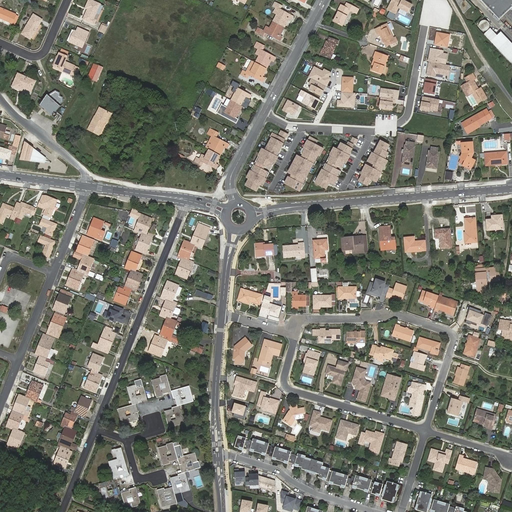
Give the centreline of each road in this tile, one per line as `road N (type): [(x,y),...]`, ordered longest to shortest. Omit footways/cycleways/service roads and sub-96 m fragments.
road 1 (tertiary): [(253,215),(511,188)]
road 2 (residential): [(187,199),(95,429)]
road 3 (residential): [(265,113),(303,127),(391,128),(404,119),(413,93),(424,29)]
road 4 (residential): [(296,334),(284,379),(291,389),(426,430)]
road 5 (residential): [(375,511),(318,494),(276,468),(217,453)]
road 6 (residential): [(426,430),(455,337),(394,313)]
road 7 (residential): [(221,313),(217,453)]
road 8 (residential): [(265,113),(325,0)]
road 9 (residential): [(0,97),(82,168),(89,186)]
